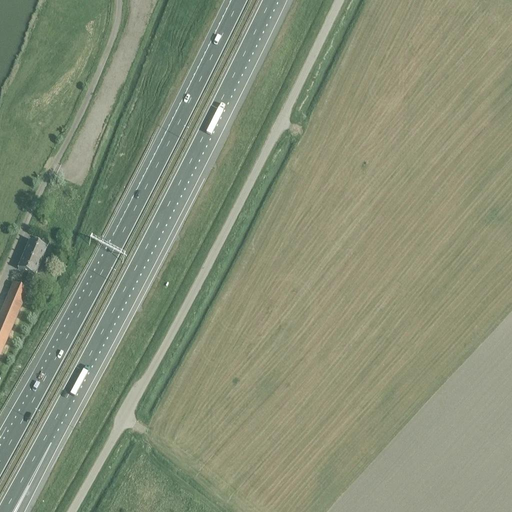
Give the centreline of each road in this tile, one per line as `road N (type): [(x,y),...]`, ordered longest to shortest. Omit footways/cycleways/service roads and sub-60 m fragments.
road 1 (unclassified): [(70,511),(339,0)]
road 2 (motorway): [(240,0),(0,455)]
road 3 (motorway): [(45,438),(269,0)]
road 4 (unclassified): [(0,289),(81,111),(119,0)]
